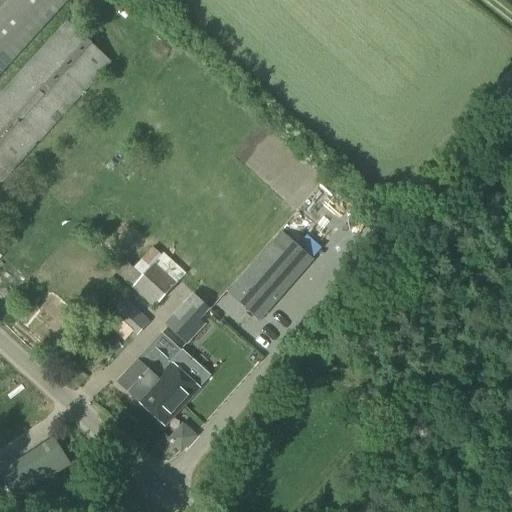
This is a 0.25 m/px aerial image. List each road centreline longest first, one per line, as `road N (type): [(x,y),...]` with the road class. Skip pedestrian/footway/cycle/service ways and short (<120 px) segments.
road 1 (track): [(175,496),(511,87)]
road 2 (unclassified): [(192,511),(0,344)]
